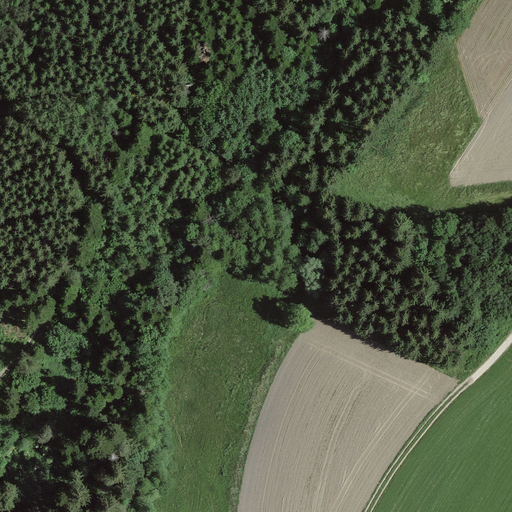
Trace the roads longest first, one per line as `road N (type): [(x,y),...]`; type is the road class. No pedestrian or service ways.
road 1 (track): [(0,111),(21,97),(107,101),(160,134),(411,234),(511,223)]
road 2 (track): [(0,113),(61,149),(86,193),(59,301),(37,340),(0,367)]
road 3 (track): [(370,511),(395,464),(511,335)]
